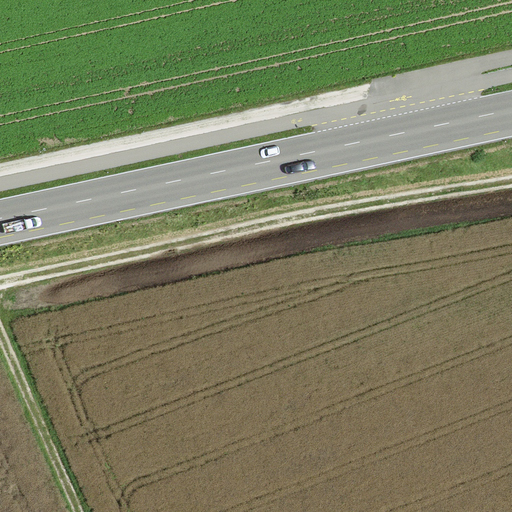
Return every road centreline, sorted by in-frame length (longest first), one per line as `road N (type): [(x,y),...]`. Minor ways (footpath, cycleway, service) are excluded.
road 1 (track): [(511,175),(0,285)]
road 2 (primary): [(0,219),(511,110)]
road 3 (track): [(0,167),(380,86)]
road 4 (track): [(78,511),(0,332)]
road 5 (track): [(387,136),(380,86),(511,57)]
